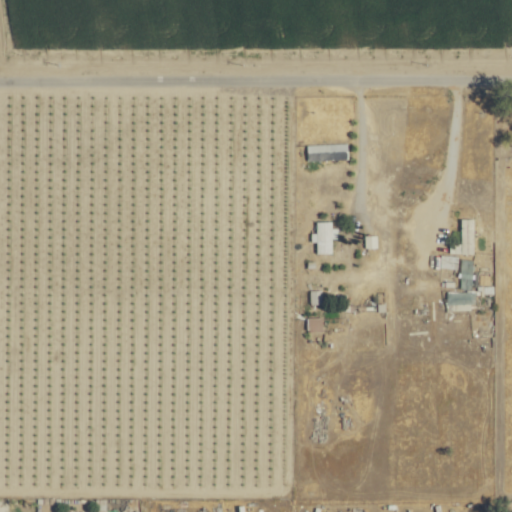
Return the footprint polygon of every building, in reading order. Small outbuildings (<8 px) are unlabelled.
[(349,158),(348,141),(307,143),(307,159),(349,158)] [(474,217),(460,218),(461,242),(449,242),(450,253),(475,252),(474,217)] [(316,252),(333,252),(332,237),(335,237),(335,220),(316,220),(316,232),(311,232),(311,241),(316,241),(316,252)] [(365,247),(378,247),(377,233),(364,234),(365,247)] [(458,254),(440,254),(440,267),(458,268),(458,254)]
